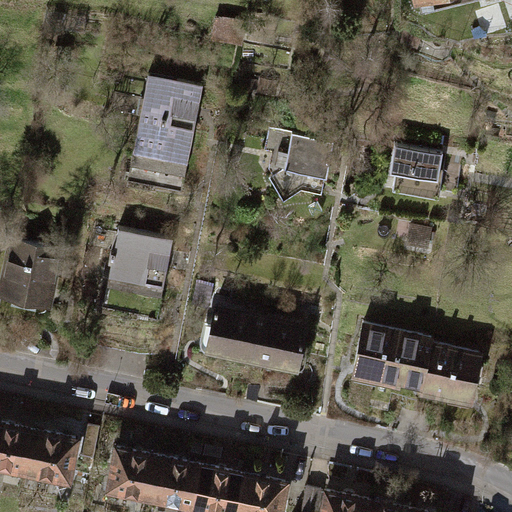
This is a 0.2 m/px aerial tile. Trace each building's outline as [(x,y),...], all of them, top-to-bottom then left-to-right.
[(251,20),(219,14),(215,38),(246,43),(251,20)] [(152,74),(133,181),(188,191),(208,84),(152,74)] [(282,81),(260,77),(257,92),(280,96),(282,81)] [(342,137),(271,126),(266,150),(279,152),(275,169),(263,181),(278,203),(305,188),(333,193),(342,137)] [(459,148),(396,140),(390,186),(442,193),(443,185),(454,187),(459,148)] [(181,237),(122,225),(105,309),(164,321),(181,237)] [(67,246),(14,237),(4,297),(57,306),(67,246)] [(218,285),(202,283),(199,304),(215,306),(218,285)] [(212,347),(263,357),(272,308),(222,298),(212,347)] [(263,357),(313,367),(323,317),(272,308),(263,357)] [(443,333),(366,317),(354,376),(431,392),(442,338),(443,333)] [(495,350),(442,338),(431,392),(430,397),(482,408),(495,350)] [(0,463),(33,471),(44,424),(0,414),(0,463)] [(33,471),(77,480),(88,434),(44,424),(33,471)] [(104,426),(94,424),(90,444),(99,446),(104,426)] [(166,453),(122,444),(113,489),(157,498),(166,453)] [(210,461),(166,453),(157,498),(201,506),(210,461)] [(245,511),(254,470),(210,461),(201,506),(230,511),(245,511)] [(291,511),(298,479),(254,470),(245,511),(291,511)] [(319,511),(325,488),(307,484),(301,511),(319,511)] [(372,511),(376,495),(331,487),(325,511),(372,511)] [(418,511),(420,504),(376,495),(372,511),(418,511)]
